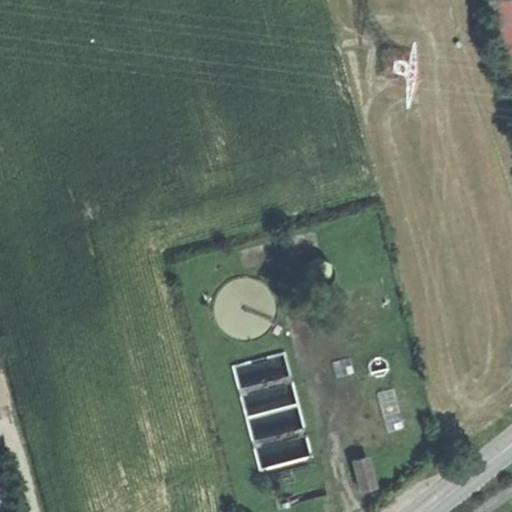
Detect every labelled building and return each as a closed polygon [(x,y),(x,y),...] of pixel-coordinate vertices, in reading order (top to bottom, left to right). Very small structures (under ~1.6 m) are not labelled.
[(511,1),(490,8),(511,84),(511,1)] [(341,236),(330,236),(324,238),(315,242),(305,251),(299,260),(295,273),(296,286),(300,297),(308,308),(320,316),(336,320),(345,319),(355,316),(363,311),(372,302),(376,294),(378,286),(379,274),(377,264),(372,255),(365,246),(355,240),(341,236)] [(278,305),(276,296),(270,287),(261,279),(254,276),(245,275),(235,276),(227,279),(218,287),(212,297),(210,309),(212,320),(217,330),(224,337),(235,342),(246,344),(255,342),(262,339),(268,334),(273,327),(277,320),(278,314),(278,305)] [(315,466),(286,354),(232,368),(262,480),(315,466)] [(377,490),(369,460),(355,464),(363,494),(377,490)]
